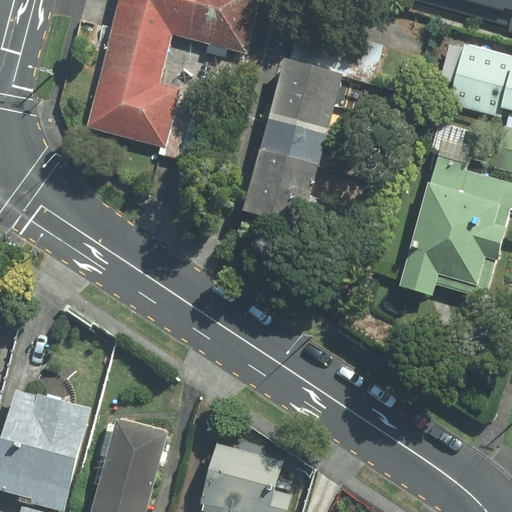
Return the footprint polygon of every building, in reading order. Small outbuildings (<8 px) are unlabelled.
[(160,87),(171,38),(250,56),(263,0),(120,0),(90,132),(165,149),(179,91),(160,87)] [(511,0),(406,0),(404,9),(511,36),(511,0)] [(385,48),(303,26),(291,67),(281,64),(240,219),(299,235),(340,84),(373,93),(385,48)] [(499,115),(511,118),(511,60),(463,49),(449,109),(498,121),(499,115)] [(511,130),(501,127),(488,168),(511,175),(511,130)] [(511,187),(433,164),(394,293),(431,304),(435,291),(482,305),(511,204),(511,187)] [(65,511),(91,413),(14,393),(0,446),(0,498),(50,511),(65,511)] [(145,511),(167,435),(114,421),(89,511),(145,511)] [(283,466),(212,449),(197,511),(287,511),(295,481),(280,478),(283,466)]
